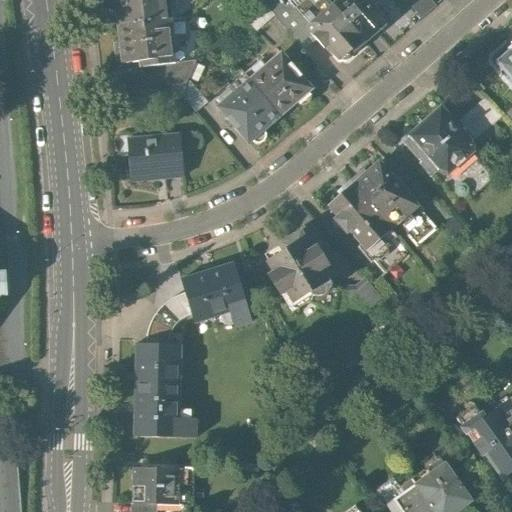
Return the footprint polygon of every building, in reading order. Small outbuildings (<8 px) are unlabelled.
[(167,0),(110,0),(111,9),(117,8),(118,23),(169,19),(167,0)] [(374,0),(340,0),(335,5),(366,42),(387,24),(373,8),(378,4),(374,0)] [(342,63),(366,42),(335,5),(308,29),(324,48),(327,45),(342,63)] [(169,19),(118,23),(122,67),(173,63),(169,19)] [(511,52),(503,61),(511,71),(511,52)] [(283,56),(250,82),(280,118),(313,92),(283,56)] [(188,82),(195,62),(139,70),(141,90),(167,86),(168,101),(184,100),(195,113),(207,104),(188,82)] [(247,145),(280,118),(250,82),(218,109),(247,145)] [(511,110),(496,93),(471,116),(494,141),(511,125),(506,119),(511,113),(511,110)] [(482,140),(450,103),(413,136),(446,172),(456,174),(483,150),(482,140)] [(180,136),(127,141),(131,182),(183,177),(180,136)] [(391,160),(364,182),(400,225),(426,203),(391,160)] [(373,246),(400,225),(364,182),(337,204),(346,215),(341,219),(353,233),(358,228),(373,246)] [(337,262),(322,234),(275,261),(282,273),(277,276),(289,297),(296,293),(302,303),(337,283),(334,279),(340,275),(334,264),(337,262)] [(246,262),(195,276),(199,289),(205,309),(207,317),(242,307),(247,323),(262,319),(246,262)] [(390,274),(381,282),(393,295),(397,300),(406,291),(390,274)] [(368,282),(351,281),(342,306),(355,309),(378,307),(393,295),(381,282),(375,275),(368,282)] [(156,331),(156,341),(179,342),(179,337),(181,333),(182,328),(184,322),(188,318),(192,315),(197,312),(205,309),(199,289),(193,291),(186,294),(180,297),(173,302),(167,307),(163,315),(158,323),(156,331)] [(145,341),(144,387),(189,387),(190,342),(179,342),(156,341),(145,341)] [(188,417),(189,387),(144,387),(143,433),(204,434),(204,418),(188,417)] [(511,412),(499,421),(511,439),(511,412)] [(501,482),(511,474),(511,439),(499,421),(494,414),(466,433),(501,482)] [(20,511),(16,451),(0,453),(0,511),(20,511)] [(418,484),(414,487),(431,511),(457,511),(474,500),(443,458),(414,479),(418,484)] [(186,468),(143,467),(142,503),(166,503),(185,503),(186,468)] [(431,511),(414,487),(390,504),(395,511),(431,511)] [(142,503),(141,511),(166,511),(166,503),(142,503)]
